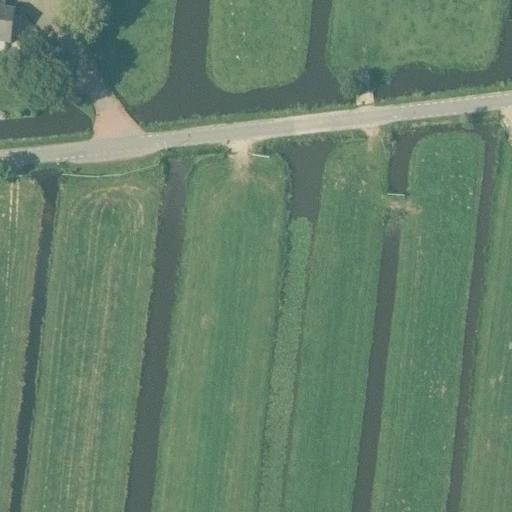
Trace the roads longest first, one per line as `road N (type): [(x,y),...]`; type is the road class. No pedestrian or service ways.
road 1 (unclassified): [(0,159),(511,99)]
road 2 (track): [(173,511),(203,260),(240,176),(239,132)]
road 3 (track): [(0,403),(12,158)]
